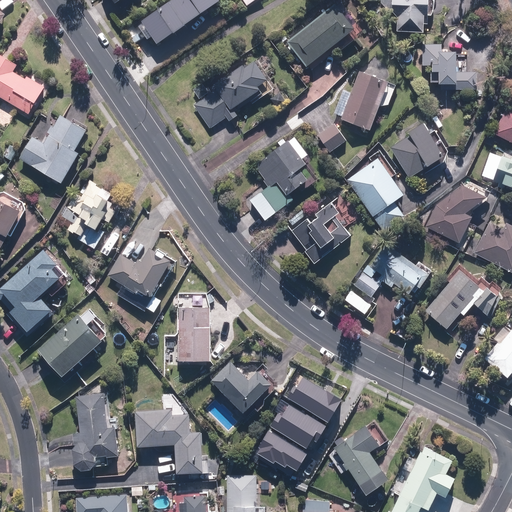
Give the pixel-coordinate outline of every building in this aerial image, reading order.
[(107,0),(113,8),(116,5),(121,12),(137,0),(107,0)] [(379,0),(380,9),(387,9),(387,18),(394,18),(394,34),(419,35),(420,20),(424,20),(424,0),(379,0)] [(306,68),(309,72),(359,30),(336,3),(284,47),(304,71),(306,68)] [(448,46),(420,46),(420,68),(428,68),(428,76),(434,76),(434,88),(444,89),(444,92),(474,93),(475,73),(467,73),(468,55),(448,54),(448,46)] [(16,67),(0,57),(0,99),(28,116),(44,88),(25,77),(23,80),(12,74),(16,67)] [(212,91),(191,105),(208,131),(228,118),(231,123),(241,116),(238,111),(261,96),(257,90),(263,86),(248,63),(210,88),(212,91)] [(395,86),(357,73),(350,94),(340,91),(331,116),(340,119),(338,124),(368,134),(377,106),(388,110),(395,86)] [(511,111),(505,108),(490,136),(511,147),(511,111)] [(30,139),(17,161),(59,185),(78,152),(74,150),(84,132),(57,117),(50,130),(47,128),(44,134),(49,137),(43,146),(30,139)] [(333,124),(316,137),(329,154),(346,141),(333,124)] [(440,161),(420,127),(404,136),(405,139),(388,149),(406,180),(440,161)] [(247,201),(262,222),(293,200),(289,195),(297,190),(300,194),(317,182),(302,162),(306,159),(291,138),(251,166),(266,188),(247,201)] [(500,185),(498,188),(511,193),(511,157),(510,157),(509,161),(499,157),(489,181),(500,185)] [(375,162),(346,182),(381,230),(399,217),(390,205),(400,198),(375,162)] [(73,217),(65,231),(77,238),(76,241),(93,251),(102,235),(97,233),(104,221),(109,223),(114,213),(108,209),(110,205),(106,203),(111,194),(88,181),(76,202),(70,199),(63,211),(73,217)] [(437,205),(425,227),(455,243),(467,221),(463,219),(486,201),(489,193),(467,181),(437,205)] [(0,247),(18,214),(0,203),(0,247)] [(289,236),(311,266),(347,239),(331,218),(336,214),(330,205),(289,236)] [(487,224),(472,253),(511,274),(511,230),(503,226),(500,231),(487,224)] [(369,299),(380,283),(389,289),(392,285),(408,296),(410,292),(415,296),(431,273),(416,262),(413,267),(382,245),(352,287),(369,299)] [(40,248),(0,284),(0,299),(9,310),(4,314),(24,336),(50,312),(44,304),(69,281),(40,248)] [(120,256),(107,278),(145,300),(168,262),(147,249),(138,264),(134,261),(132,264),(120,256)] [(458,315),(462,319),(486,290),(460,268),(423,313),(445,331),(458,315)] [(350,290),(343,301),(363,316),(371,305),(350,290)] [(210,310),(178,309),(176,365),(208,366),(210,310)] [(76,316),(34,354),(62,384),(81,367),(78,363),(100,343),(76,316)] [(487,338),(494,345),(480,360),(502,380),(511,369),(511,324),(508,329),(501,323),(487,338)] [(207,384),(240,417),(269,388),(254,373),(245,382),(226,363),(207,384)] [(91,459),(117,458),(115,429),(108,430),(106,395),(75,397),(78,445),(77,446),(76,446),(74,447),(73,447),(71,448),(70,450),(69,451),(68,452),(67,454),(67,455),(67,457),(67,459),(67,460),(67,462),(68,464),(68,465),(69,467),(70,468),(72,469),(73,470),(74,471),(76,471),(78,472),(79,472),(81,472),(83,472),(84,471),(86,470),(87,470),(89,469),(90,467),(91,466),(92,465),(91,459)] [(296,453),(303,444),(311,399),(282,395),(272,455),(291,458),(292,453),(296,453)] [(189,410),(133,412),(134,449),(172,448),(173,476),(208,475),(207,454),(199,454),(198,432),(190,433),(189,410)] [(374,421),(332,447),(364,497),(386,483),(367,453),(387,440),(374,421)] [(306,441),(293,460),(313,473),(326,454),(306,441)] [(424,511),(433,495),(442,500),(452,481),(444,477),(451,461),(423,447),(416,460),(407,455),(400,470),(407,474),(388,511),(424,511)] [(255,476),(225,475),(223,511),(264,511),(265,508),(257,507),(257,494),(265,495),(265,480),(255,480),(255,476)] [(129,511),(130,496),(76,496),(75,511),(129,511)] [(176,511),(214,511),(215,511),(204,511),(204,498),(184,498),(184,506),(177,506),(176,511)] [(302,511),(327,511),(328,499),(303,498),(302,511)]
